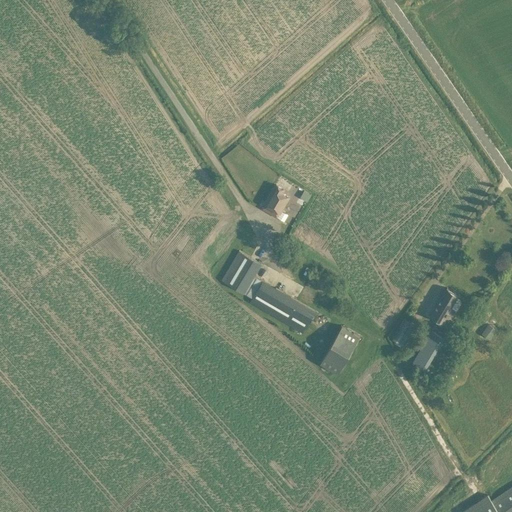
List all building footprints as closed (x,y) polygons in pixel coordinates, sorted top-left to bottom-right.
[(263,208),(271,213),(277,216),(284,205),(289,196),(282,192),(284,189),(276,184),(265,203),(266,203),(263,208)] [(297,202),(303,205),(309,192),(303,189),(297,202)] [(222,279),(252,297),(250,301),(286,323),(292,312),(308,322),(316,310),(255,275),(262,264),(239,250),(222,279)] [(447,287),(442,296),(430,316),(442,322),(442,321),(449,325),(457,311),(451,307),(453,302),(459,294),(447,287)] [(404,318),(392,339),(401,343),(413,323),(404,318)] [(497,329),(489,323),(482,333),(490,339),(497,329)] [(337,371),(359,335),(342,325),(320,361),(337,371)] [(431,330),(412,361),(425,369),(444,338),(431,330)] [(459,338),(462,341),(464,342),(464,341),(467,336),(468,334),(467,334),(463,331),(459,338)] [(511,511),(511,486),(492,500),(488,494),(461,511),(511,511)]
